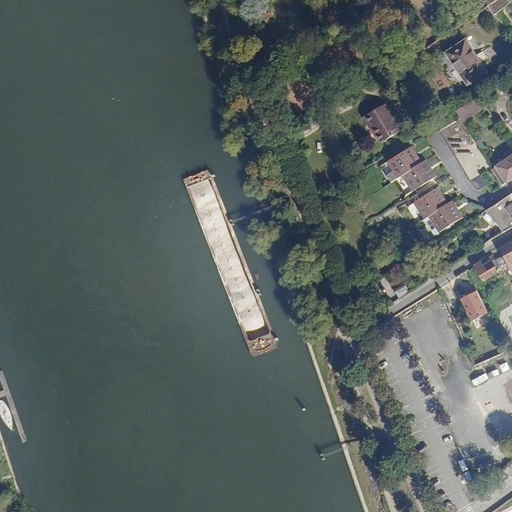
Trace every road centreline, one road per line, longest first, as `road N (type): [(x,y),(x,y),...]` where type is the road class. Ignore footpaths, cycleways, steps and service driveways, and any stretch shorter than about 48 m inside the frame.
road 1 (residential): [(354,327),(263,124),(223,0)]
road 2 (residential): [(431,511),(354,327)]
road 3 (residential): [(511,237),(354,327)]
